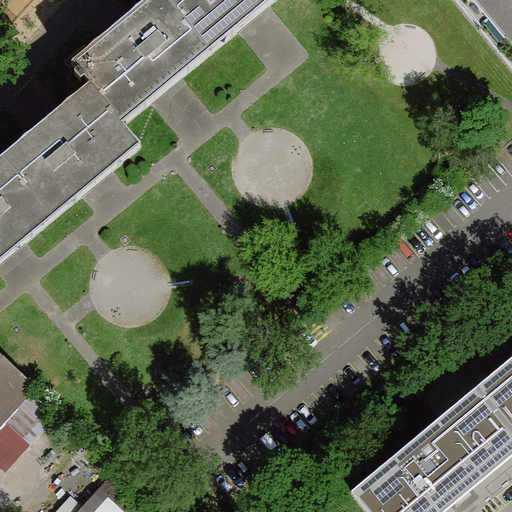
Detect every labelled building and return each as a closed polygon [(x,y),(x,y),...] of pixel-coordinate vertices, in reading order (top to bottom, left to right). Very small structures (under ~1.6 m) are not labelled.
[(94,88),(0,165),(0,266),(142,149),(123,127),(277,0),(150,0),(74,63),(94,88)] [(511,0),(457,0),(511,66),(511,0)] [(511,361),(354,493),(369,511),(445,511),(511,457),(511,361)] [(0,422),(30,390),(0,362),(0,422)] [(87,511),(136,511),(111,487),(87,511)]
